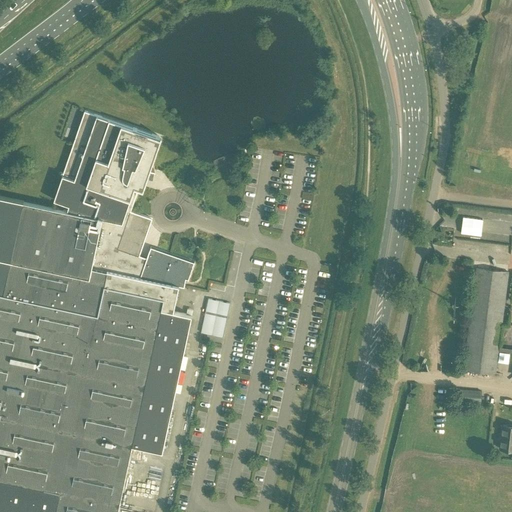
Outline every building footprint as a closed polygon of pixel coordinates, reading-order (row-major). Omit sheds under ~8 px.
[(0,511),(148,511),(191,315),(173,311),(179,285),(184,287),(184,286),(186,278),(188,279),(194,262),(159,249),(151,247),(147,258),(138,255),(151,219),(130,211),(139,187),(143,189),(150,169),(161,137),(85,110),(54,199),(68,204),(67,209),(24,200),(0,194),(0,511)] [(496,374),(509,271),(476,267),(462,370),(496,374)] [(223,337),(230,303),(208,299),(201,332),(223,337)] [(482,390),(461,389),(460,401),(481,403),(482,390)] [(507,423),(511,422),(511,405),(502,406),(501,410),(508,410),(507,423)] [(511,450),(511,425),(503,425),(500,449),(511,450)]
